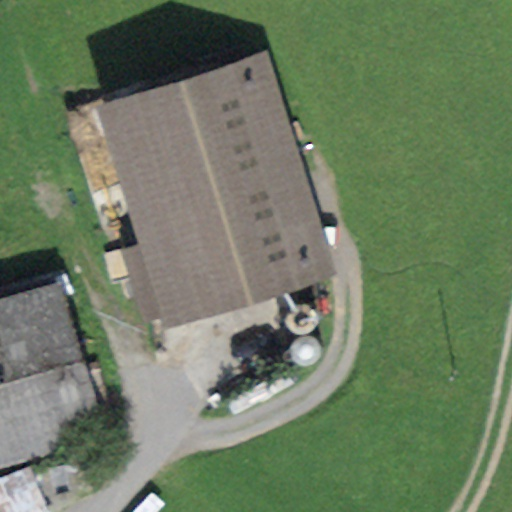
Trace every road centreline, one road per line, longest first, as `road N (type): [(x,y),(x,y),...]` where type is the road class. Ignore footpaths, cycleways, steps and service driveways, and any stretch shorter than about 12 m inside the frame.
road 1 (track): [(148,451),(256,421),(323,383),(350,337),(347,281)]
road 2 (track): [(511,363),(502,417),(462,511)]
